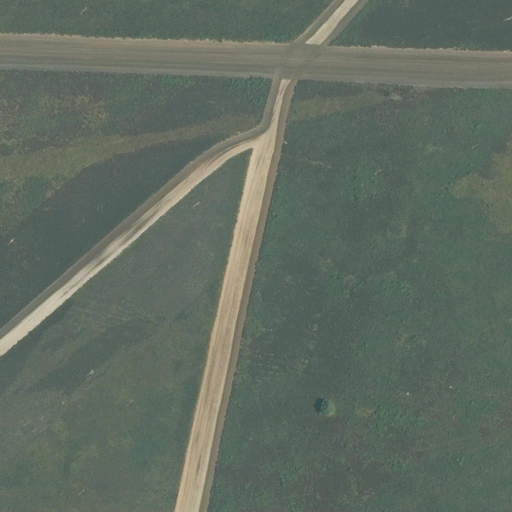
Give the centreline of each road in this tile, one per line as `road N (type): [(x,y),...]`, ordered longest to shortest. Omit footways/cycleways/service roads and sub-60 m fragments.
road 1 (track): [(350,0),(294,65),(269,134),(190,511)]
road 2 (track): [(0,54),(511,73)]
road 3 (track): [(269,134),(237,144),(169,193),(0,342)]
